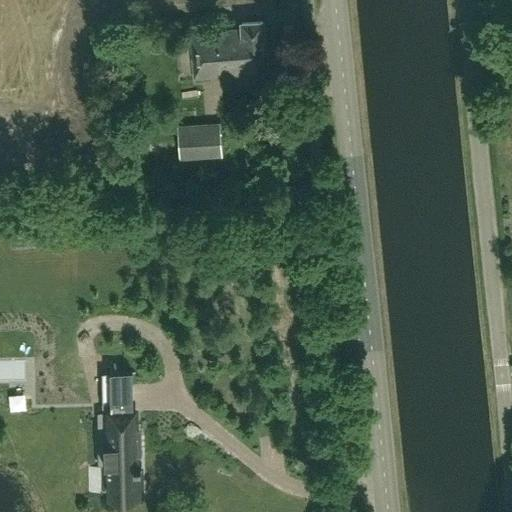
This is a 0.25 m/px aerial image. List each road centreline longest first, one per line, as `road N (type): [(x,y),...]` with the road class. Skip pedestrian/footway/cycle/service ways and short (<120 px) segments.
road 1 (tertiary): [(387,511),(335,0)]
road 2 (unclassified): [(511,473),(463,0)]
